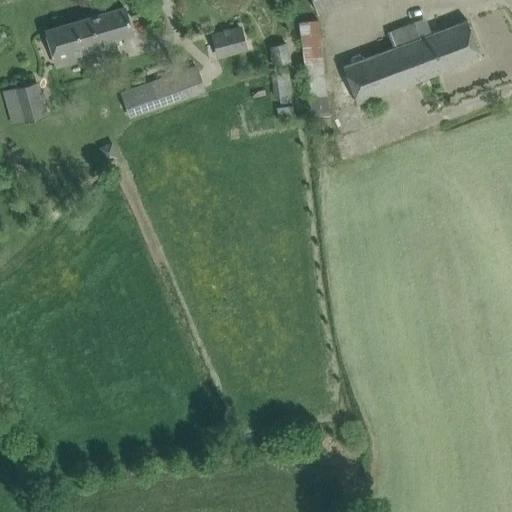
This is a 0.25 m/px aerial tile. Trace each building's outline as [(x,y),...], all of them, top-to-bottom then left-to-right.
[(312,0),(317,12),(348,0),(312,0)] [(46,30),(57,65),(116,47),(114,38),(132,32),(125,7),(46,30)] [(330,112),(321,18),(301,20),(310,114),(330,112)] [(388,33),(393,46),(343,66),(357,103),(481,56),(468,19),(418,38),(413,23),(388,33)] [(213,34),(219,55),(246,49),(240,27),(213,34)] [(121,92),(130,118),(205,91),(196,66),(121,92)] [(274,97),(291,95),(289,71),(272,72),(274,97)] [(5,91),(14,122),(44,114),(35,83),(5,91)]
